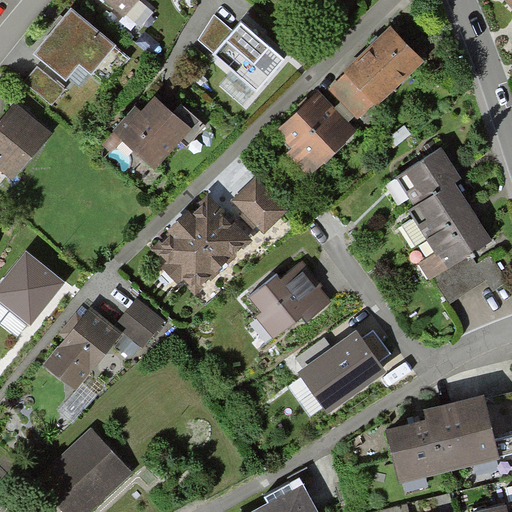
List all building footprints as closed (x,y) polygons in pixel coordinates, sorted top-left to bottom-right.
[(107,0),(125,14),(136,0),(107,0)] [(91,76),(117,47),(71,8),(58,23),(33,53),(65,81),(79,65),(91,76)] [(216,53),(235,32),(214,15),(200,39),(216,53)] [(215,55),(255,90),(282,60),(255,36),(241,24),(235,32),(216,53),(215,55)] [(361,117),(423,58),(393,27),(378,42),(331,86),(361,117)] [(66,89),(37,66),(25,81),(53,104),(66,89)] [(309,171),(353,130),(317,93),(308,102),(274,134),(309,171)] [(205,127),(181,105),(173,114),(156,97),(143,110),(138,105),(132,111),(113,131),(154,170),(182,140),(187,146),(205,127)] [(0,168),(12,178),(50,132),(31,117),(15,104),(0,123),(0,168)] [(423,206),(456,186),(464,181),(459,174),(444,149),(404,174),(423,206)] [(261,230),(285,208),(255,176),(232,198),(261,230)] [(472,252),(490,241),(473,213),(470,208),(456,186),(423,206),(410,214),(434,251),(420,260),(448,305),(489,279),(472,252)] [(194,298),(253,244),(211,199),(185,222),(152,253),(194,298)] [(55,291),(64,280),(24,248),(0,277),(0,298),(30,322),(55,291)] [(270,343),(323,304),(308,282),(294,264),(241,303),(270,343)] [(121,334),(144,350),(165,320),(137,301),(117,331),(121,334)] [(49,372),(80,393),(121,334),(117,331),(87,310),(80,320),(66,339),(70,342),(49,372)] [(343,406),(389,374),(368,343),(358,328),(311,360),(343,406)] [(511,395),(492,398),(499,456),(511,455),(511,395)] [(394,485),(493,464),(480,400),(429,411),(417,413),(419,425),(383,433),(394,485)] [(49,499),(62,511),(90,511),(133,470),(92,429),(36,485),(49,499)] [(317,511),(302,484),(251,511),(317,511)]
